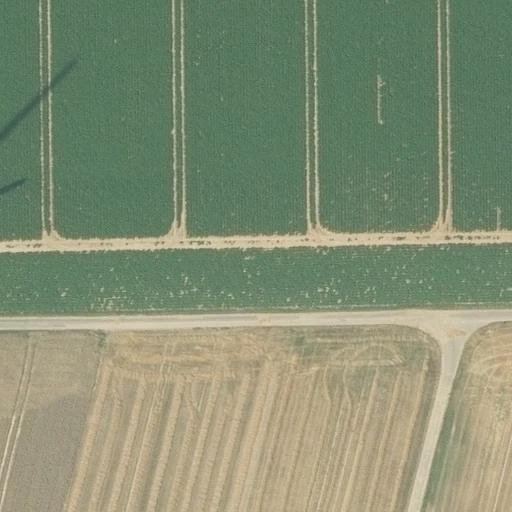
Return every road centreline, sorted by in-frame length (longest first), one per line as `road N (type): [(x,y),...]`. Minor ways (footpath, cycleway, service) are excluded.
road 1 (unclassified): [(511,315),(0,325)]
road 2 (track): [(460,316),(412,511)]
